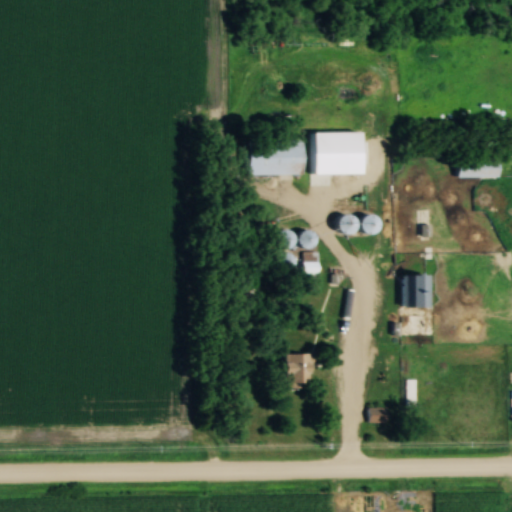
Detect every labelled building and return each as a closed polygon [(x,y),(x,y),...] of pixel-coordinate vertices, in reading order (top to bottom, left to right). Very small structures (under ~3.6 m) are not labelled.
[(303,174),(303,145),(244,146),(244,174),(303,174)] [(453,177),(499,177),(499,160),(453,160),(453,177)] [(360,180),(309,180),(309,196),(360,196),(360,180)] [(379,215),(359,215),(359,217),(342,217),(342,232),(379,232),(379,215)] [(298,247),(315,247),(315,230),(298,230),(298,247)] [(304,273),(318,271),(316,253),(302,255),(304,273)] [(400,274),(400,306),(430,306),(430,274),(400,274)] [(284,355),(284,388),(304,388),(304,373),(312,373),(312,363),(304,363),(304,355),(284,355)] [(414,380),(402,380),(402,407),(414,407),(414,380)] [(364,408),(365,423),(387,422),(386,407),(364,408)]
